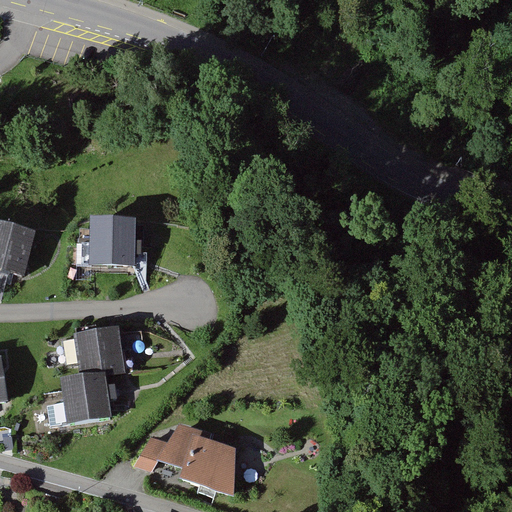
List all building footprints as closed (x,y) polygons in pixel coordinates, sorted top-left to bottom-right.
[(136,267),(137,217),(91,216),(91,244),(77,244),(77,266),(136,267)] [(36,231),(0,222),(0,268),(24,275),(36,231)] [(78,364),(80,373),(81,374),(104,370),(126,367),(120,328),(75,334),(76,340),(64,342),(67,365),(78,364)] [(106,386),(104,370),(81,374),(61,377),(66,405),(49,407),(52,426),(112,417),(109,400),(116,399),(114,384),(106,386)] [(168,441),(152,438),(135,467),(151,472),(158,461),(184,470),(181,478),(234,497),(235,451),(199,439),(201,431),(179,424),(168,441)] [(12,436),(4,437),(5,451),(14,450),(12,436)]
